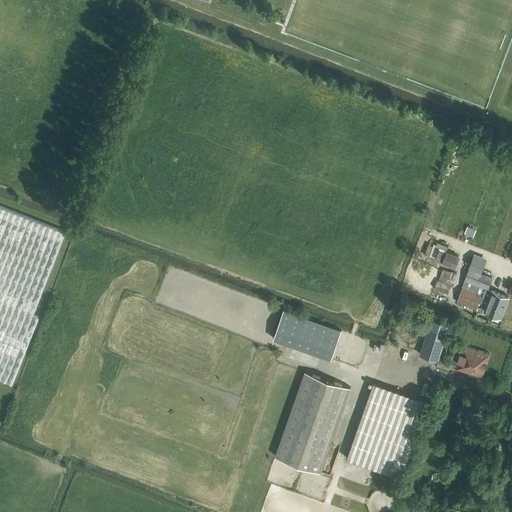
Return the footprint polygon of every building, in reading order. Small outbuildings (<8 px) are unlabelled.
[(0,379),(12,384),(39,317),(33,315),(65,231),(0,205),(0,379)] [(432,243),(426,258),(453,269),(459,254),(432,243)] [(474,254),(468,268),(469,269),(481,273),(487,259),(474,254)] [(437,279),(434,288),(448,294),(456,274),(443,269),(439,280),(437,279)] [(469,269),(460,294),(486,304),(484,310),(501,317),(508,297),(492,291),(490,297),(486,295),(489,289),(488,289),(492,277),(481,273),(469,269)] [(340,328),(283,308),(273,337),(330,357),(340,328)] [(431,318),(419,355),(439,361),(450,324),(431,318)] [(483,377),(490,354),(463,346),(456,344),(450,364),(457,366),(456,369),(483,377)] [(351,386),(305,370),(275,455),(321,471),(351,386)] [(347,458),(401,477),(428,402),(373,382),(347,458)]
